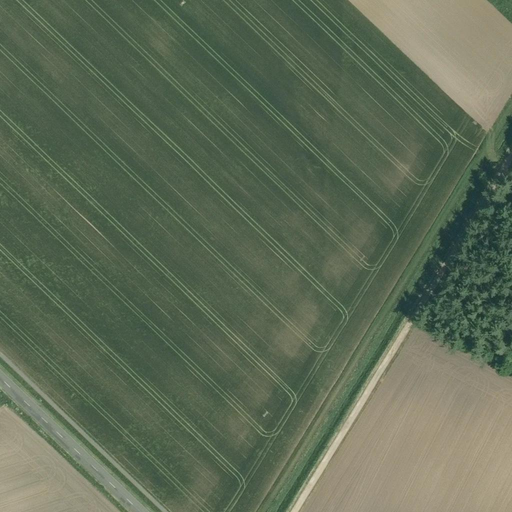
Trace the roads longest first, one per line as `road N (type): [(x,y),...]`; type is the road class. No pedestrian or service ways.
road 1 (track): [(511,154),(293,511)]
road 2 (tertiary): [(0,379),(139,511)]
